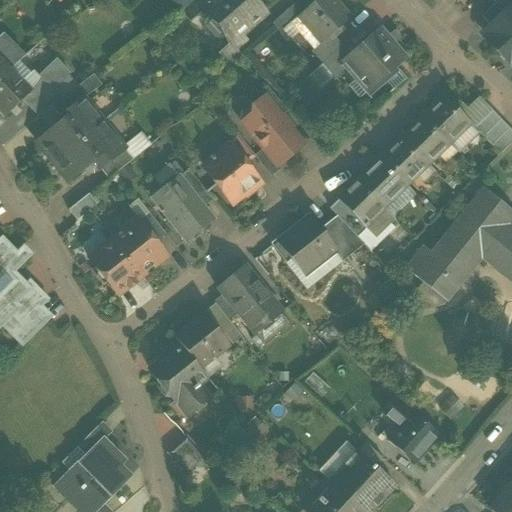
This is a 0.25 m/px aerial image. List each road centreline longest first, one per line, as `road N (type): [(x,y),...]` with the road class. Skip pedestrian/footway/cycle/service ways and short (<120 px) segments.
road 1 (residential): [(453,52),(340,162),(108,344)]
road 2 (residential): [(0,170),(108,344)]
road 3 (residential): [(108,344),(167,511)]
road 4 (unclassified): [(511,418),(428,511)]
